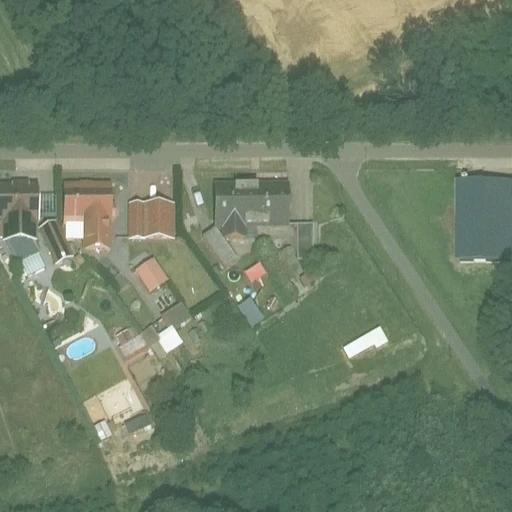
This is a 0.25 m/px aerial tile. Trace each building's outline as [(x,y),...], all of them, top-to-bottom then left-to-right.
[(108,186),(61,186),(61,223),(75,223),(75,251),(108,251),(108,186)] [(284,187),(210,188),(210,227),(216,227),(216,238),(240,238),(240,227),(284,226),(284,187)] [(511,187),(452,188),(451,265),(511,264),(511,187)] [(30,189),(0,188),(0,242),(30,242),(30,189)] [(171,206),(127,206),(127,241),(171,241),(171,206)] [(52,222),(35,231),(53,266),(70,257),(52,222)] [(312,260),(312,228),(292,228),(293,261),(312,260)] [(150,262),(132,273),(147,296),(165,285),(150,262)] [(257,302),(244,308),(253,330),(267,324),(257,302)] [(184,306),(163,318),(171,332),(159,339),(154,330),(138,339),(133,330),(115,340),(129,365),(156,349),(162,360),(186,346),(177,330),(193,321),(184,306)] [(384,331),(344,347),(349,361),(390,345),(384,331)]
